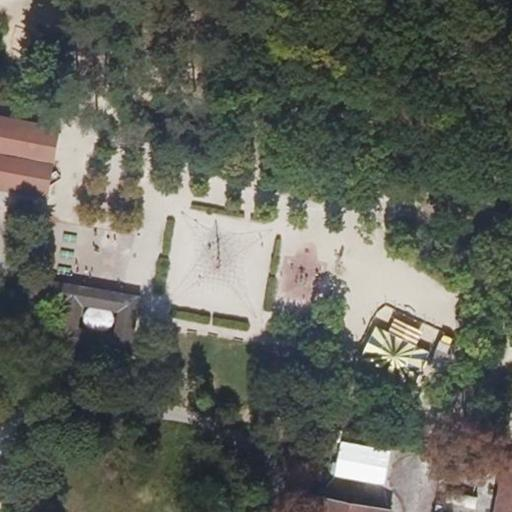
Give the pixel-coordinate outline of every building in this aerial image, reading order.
[(0,190),(30,196),(42,127),(0,119),(0,190)] [(273,226),(179,212),(176,234),(248,245),(250,236),(271,239),(273,226)] [(127,358),(136,301),(27,282),(18,340),(127,358)] [(511,511),(511,468),(504,467),(496,511),(511,511)] [(312,511),(369,511),(314,502),(312,511)]
